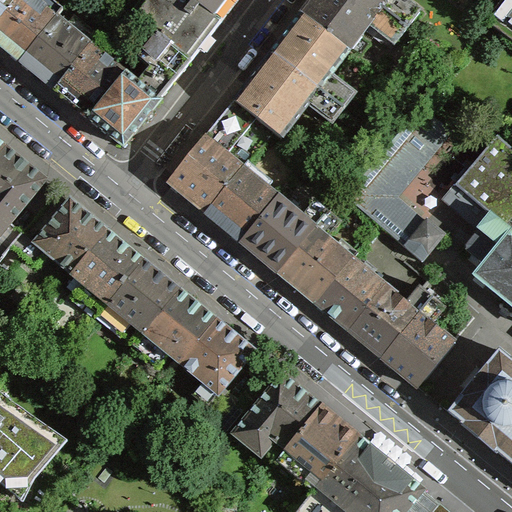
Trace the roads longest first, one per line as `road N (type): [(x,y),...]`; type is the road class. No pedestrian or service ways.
road 1 (residential): [(116,187),(509,511)]
road 2 (residential): [(270,0),(116,187)]
road 3 (residential): [(0,94),(116,187)]
